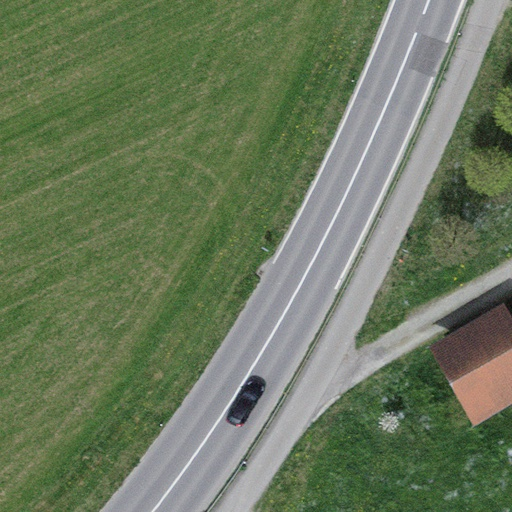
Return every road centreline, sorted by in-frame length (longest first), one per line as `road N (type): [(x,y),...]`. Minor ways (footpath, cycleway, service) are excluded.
road 1 (secondary): [(151,511),(277,326),(344,198),(430,0)]
road 2 (track): [(487,0),(454,93),(317,379),(233,511)]
